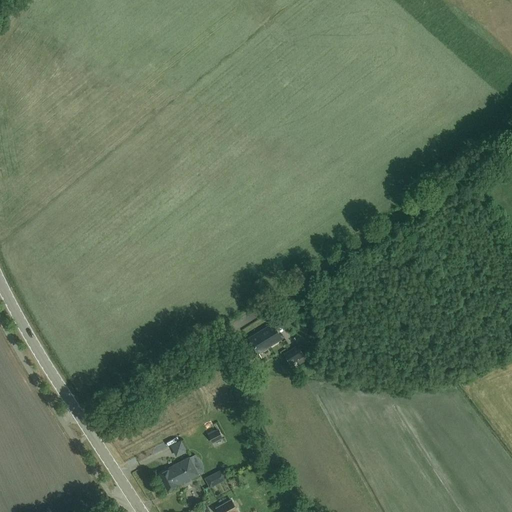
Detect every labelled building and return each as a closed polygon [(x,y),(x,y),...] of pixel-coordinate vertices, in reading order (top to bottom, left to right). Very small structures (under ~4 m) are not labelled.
[(249,338),(258,353),(279,340),(278,339),(281,337),(273,324),(249,338)] [(284,354),(291,364),(305,356),(298,345),(284,354)] [(208,434),(213,442),(222,437),(218,429),(208,434)] [(184,441),(174,447),(179,456),(190,450),(184,441)] [(159,474),(167,490),(198,474),(189,457),(171,466),(171,468),(159,474)] [(214,488),(228,481),(224,473),(210,480),(214,488)] [(238,511),(232,499),(216,508),(218,511),(238,511)]
